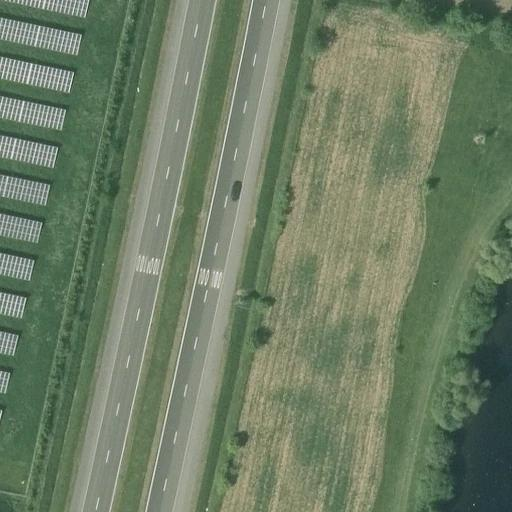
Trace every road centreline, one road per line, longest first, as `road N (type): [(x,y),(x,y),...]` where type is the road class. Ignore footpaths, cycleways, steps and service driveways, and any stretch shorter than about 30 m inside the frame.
road 1 (trunk): [(200,0),(93,511)]
road 2 (trunk): [(159,511),(264,0)]
